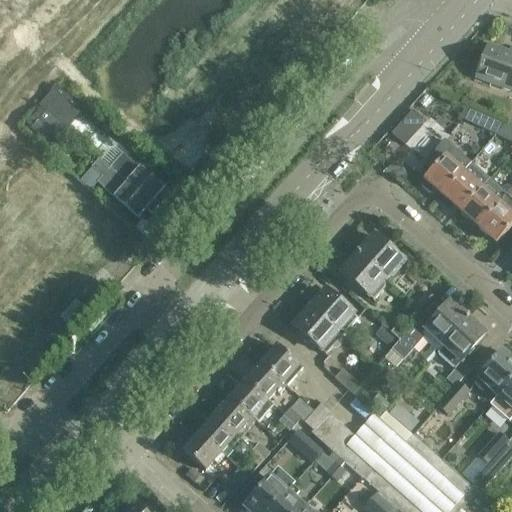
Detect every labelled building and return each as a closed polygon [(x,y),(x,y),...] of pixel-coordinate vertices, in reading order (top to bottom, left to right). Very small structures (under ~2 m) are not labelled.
[(0,0),(0,48),(41,0),(0,0)] [(496,58),(474,50),(465,72),(503,87),(511,62),(511,56),(498,51),(496,58)] [(53,142),(83,106),(57,85),(27,122),(53,142)] [(397,137),(408,146),(427,124),(416,115),(397,137)] [(497,136),(505,126),(482,116),(477,127),(497,136)] [(164,190),(141,170),(123,154),(110,168),(151,205),(164,190)] [(423,181),(441,197),(470,165),(463,158),(456,167),(445,157),(423,181)] [(139,219),(151,205),(110,168),(109,169),(100,160),(93,168),(102,177),(97,182),(139,219)] [(470,165),(441,197),(459,213),(481,189),(482,190),(489,181),(470,165)] [(481,189),(459,213),(477,229),(502,201),(495,194),(492,198),(482,190),(481,189)] [(502,201),(477,229),(495,245),(511,226),(511,201),(506,196),(502,201)] [(163,240),(162,239),(142,221),(134,230),(155,248),(163,240)] [(375,237),(358,256),(385,280),(401,261),(375,237)] [(385,280),(358,256),(342,274),(369,298),(385,280)] [(327,291),(311,309),(337,334),(354,315),(327,291)] [(414,308),(423,316),(437,301),(428,292),(414,308)] [(441,350),(468,320),(450,304),(430,326),(421,318),(405,336),(388,320),(374,335),(402,360),(423,335),(441,350)] [(337,334),(311,309),(294,328),(328,358),(331,355),(327,353),(331,349),(332,350),(339,349),(346,341),(337,334)] [(486,336),(468,320),(441,350),(437,355),(455,371),(486,336)] [(302,366),(279,346),(277,348),(261,365),(286,388),(287,388),(284,385),(291,377),(295,380),(303,371),(300,368),(302,366)] [(488,388),(498,397),(511,381),(511,362),(502,353),(474,385),(483,393),(488,388)] [(286,388),(261,365),(245,383),(268,403),(276,394),(279,397),(286,388)] [(343,371),(335,380),(353,397),(361,387),(343,371)] [(510,423),(511,420),(511,381),(498,397),(490,406),(510,423)] [(273,407),(268,403),(245,383),(230,400),(255,423),(257,425),(273,407)] [(471,394),(459,383),(437,408),(449,418),(471,394)] [(366,397),(366,391),(361,387),(355,395),(362,401),(366,397)] [(388,406),(378,397),(372,404),(382,413),(388,406)] [(255,423),(230,400),(214,417),(236,438),(244,429),(248,432),(255,423)] [(383,416),(373,407),(359,423),(363,428),(354,439),(330,416),(331,414),(322,405),(304,424),(314,432),(312,434),(399,511),(496,511),(468,487),(385,415),(383,416)] [(406,414),(397,406),(390,415),(398,422),(406,414)] [(296,427),(302,421),(302,420),(290,410),(284,417),(296,427)] [(236,438),(214,417),(198,435),(224,458),(225,457),(221,455),(229,446),(232,449),(239,441),(236,438)] [(296,427),(284,417),(278,423),(290,434),(296,427)] [(296,447),(304,438),(304,437),(298,432),(290,441),(296,447)] [(486,450),(488,451),(496,458),(509,443),(500,434),(486,450)] [(224,458),(198,435),(182,452),(205,473),(213,464),(216,467),(224,458)] [(511,445),(509,443),(496,458),(505,467),(511,458),(511,445)] [(264,463),(271,455),(259,445),(252,452),(264,463)] [(264,463),(252,452),(247,458),(259,468),(264,463)] [(233,497),(249,479),(239,470),(222,488),(233,497)] [(199,477),(194,483),(201,490),(206,484),(199,477)] [(245,509),(248,511),(272,511),(293,488),(292,487),(285,495),(270,481),(262,490),(260,489),(251,498),(253,500),(245,509)] [(293,488),(272,511),(301,511),(303,510),(293,501),(299,494),(293,488)] [(377,495),(363,511),(378,511),(386,503),(377,495)] [(396,511),(386,503),(378,511),(396,511)]
